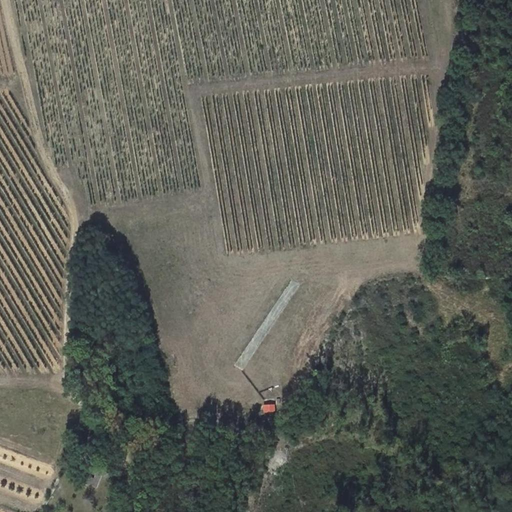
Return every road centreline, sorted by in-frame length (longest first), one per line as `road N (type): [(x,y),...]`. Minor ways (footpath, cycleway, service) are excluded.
road 1 (track): [(6,0),(45,159),(76,205),(67,384)]
road 2 (track): [(120,454),(192,413),(261,403)]
